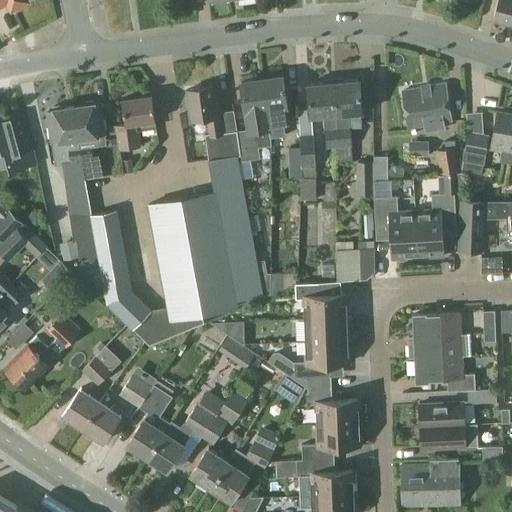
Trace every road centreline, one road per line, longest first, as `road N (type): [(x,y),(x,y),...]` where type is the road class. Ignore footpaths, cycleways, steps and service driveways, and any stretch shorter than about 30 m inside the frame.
road 1 (residential): [(383,511),(383,304),(393,294),(511,290)]
road 2 (residential): [(86,50),(327,16),(390,20)]
road 3 (tertiary): [(110,511),(0,435)]
road 4 (residential): [(390,20),(511,58)]
